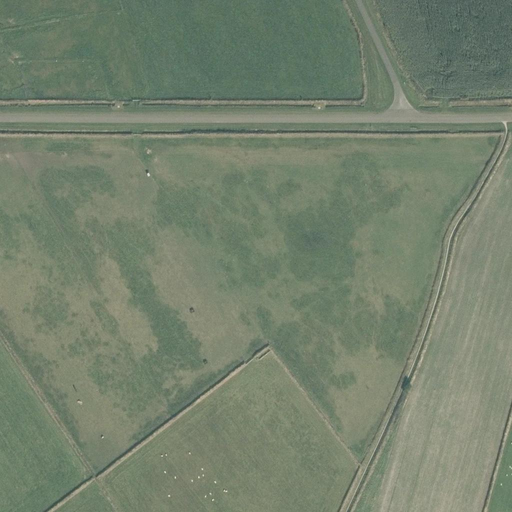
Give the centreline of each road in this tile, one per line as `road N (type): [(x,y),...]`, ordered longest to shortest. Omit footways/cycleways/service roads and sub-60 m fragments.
road 1 (unclassified): [(0,119),(404,118)]
road 2 (unclassified): [(404,118),(357,0)]
